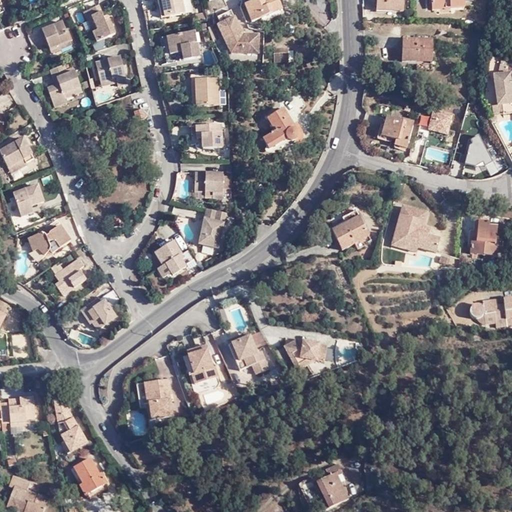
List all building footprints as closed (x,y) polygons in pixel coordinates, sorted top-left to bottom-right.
[(186,12),(183,0),(158,0),(160,10),(164,9),(166,17),(186,12)] [(190,0),(183,0),(186,12),(193,11),(190,0)] [(260,22),(281,15),(275,0),(267,0),(263,2),(264,3),(253,7),(252,5),(244,9),(251,26),(260,22)] [(376,0),(377,12),(404,13),(404,0),(376,0)] [(454,4),(454,9),(468,9),(467,0),(435,0),(436,5),(454,4)] [(85,13),(88,18),(89,22),(94,20),(98,30),(94,33),(98,41),(116,33),(111,21),(107,23),(104,18),(100,7),(85,13)] [(197,13),(199,20),(207,18),(206,12),(197,13)] [(233,55),(261,56),(261,38),(245,37),(233,13),(219,20),(223,26),(220,28),(233,55)] [(282,19),(281,15),(260,22),(262,27),(282,19)] [(94,20),(89,22),(94,33),(98,30),(94,20)] [(40,31),(43,39),(45,38),(48,45),(52,53),(62,49),(61,46),(71,42),(67,29),(63,22),(40,31)] [(173,53),(168,54),(170,63),(202,56),(196,22),(192,22),(194,32),(169,36),(173,53)] [(437,64),(439,42),(408,40),(407,62),(437,64)] [(290,63),(289,54),(274,55),(274,63),(290,63)] [(102,79),(102,81),(118,77),(119,81),(120,85),(129,83),(122,56),(97,63),(99,69),(102,79)] [(69,74),(66,64),(59,67),(51,70),(55,79),(58,78),(60,84),(58,85),(49,88),(56,106),(69,102),(67,97),(66,92),(82,86),(76,71),(69,74)] [(498,112),(511,111),(511,72),(495,73),(498,112)] [(118,77),(102,81),(103,85),(119,81),(118,77)] [(221,105),(220,79),(197,80),(198,106),(221,105)] [(84,91),(82,86),(66,92),(67,97),(84,91)] [(265,138),(272,149),(289,139),(290,140),(292,141),(295,142),(297,141),(299,144),(303,141),(304,138),(305,134),(304,130),(299,122),(295,124),(285,108),(269,118),(276,131),(265,138)] [(145,109),(137,111),(140,121),(148,118),(145,109)] [(410,145),(418,121),(406,118),(405,120),(392,117),(387,134),(401,137),(399,142),(410,145)] [(222,125),(195,126),(195,135),(198,135),(204,135),(204,140),(205,150),(223,149),(223,146),(223,138),(222,125)] [(20,142),(13,146),(1,152),(1,153),(4,158),(11,171),(20,166),(18,163),(26,159),(33,154),(25,139),(20,142)] [(480,152),(469,149),(467,155),(478,158),(480,152)] [(37,160),(33,154),(26,159),(29,165),(37,160)] [(29,165),(26,159),(18,163),(20,166),(21,169),(29,165)] [(215,173),(209,173),(196,173),(196,192),(214,192),(214,199),(223,199),(224,189),(224,176),(224,174),(215,173)] [(233,176),(224,176),(224,189),(233,189),(233,176)] [(45,202),(40,186),(15,194),(23,217),(35,213),(33,206),(45,202)] [(430,214),(405,207),(394,247),(419,253),(420,248),(439,253),(443,240),(430,236),(424,234),(426,229),(430,214)] [(217,221),(219,211),(208,209),(206,218),(217,221)] [(220,248),(227,213),(219,211),(217,221),(206,218),(204,229),(208,229),(206,234),(203,233),(200,244),(220,248)] [(345,223),(360,215),(357,211),(343,218),(345,223)] [(355,240),(368,233),(360,215),(345,223),(332,230),(342,247),(355,240)] [(499,248),(501,229),(492,228),(493,224),(482,223),(479,246),(474,246),(473,255),(501,257),(502,249),(499,248)] [(46,257),(49,253),(51,251),(53,254),(72,242),(61,226),(50,234),(51,235),(47,237),(45,233),(41,235),(30,239),(35,252),(39,250),(46,257)] [(372,240),(368,233),(355,240),(360,251),(366,248),(365,245),(372,240)] [(165,244),(167,247),(176,241),(175,239),(165,244)] [(176,241),(167,247),(160,251),(168,264),(165,266),(160,269),(166,277),(174,273),(175,275),(189,267),(185,261),(182,256),(185,255),(176,241)] [(168,264),(160,251),(157,252),(165,266),(168,264)] [(85,267),(81,260),(56,277),(61,284),(57,286),(65,297),(88,281),(81,270),(85,267)] [(112,310),(107,303),(106,301),(103,303),(100,299),(83,311),(92,325),(94,324),(99,331),(117,318),(112,310)] [(500,303),(483,304),(477,303),(471,306),(470,310),(472,315),(479,316),(480,324),(507,321),(508,323),(511,322),(511,299),(505,300),(505,302),(500,303)] [(233,346),(240,363),(242,362),(237,349),(256,342),(254,338),(233,346)] [(242,362),(240,363),(245,376),(257,371),(261,380),(273,376),(266,359),(263,360),(256,342),(237,349),(242,362)] [(330,369),(332,354),(324,353),(324,351),(301,346),(290,353),(303,377),(321,368),(330,369)] [(218,371),(211,352),(204,355),(203,352),(192,355),(195,361),(200,377),(198,378),(201,388),(218,383),(214,372),(218,371)] [(200,377),(195,361),(189,363),(194,380),(198,378),(200,377)] [(221,370),(218,371),(214,372),(218,383),(223,381),(221,370)] [(154,405),(152,405),(154,421),(176,418),(171,381),(150,384),(154,405)] [(74,417),(76,417),(62,393),(54,394),(60,427),(66,436),(63,438),(69,448),(80,441),(87,437),(88,436),(79,421),(76,422),(74,417)] [(21,400),(21,404),(22,408),(11,409),(11,404),(2,405),(2,401),(0,401),(0,420),(3,421),(4,426),(11,425),(27,424),(27,421),(37,420),(35,399),(21,400)] [(216,441),(215,458),(222,459),(223,441),(232,441),(232,436),(219,435),(219,441),(216,441)] [(222,459),(232,459),(232,441),(223,441),(222,459)] [(232,441),(232,459),(239,460),(240,442),(232,441)] [(100,473),(89,454),(73,465),(82,481),(79,482),(85,492),(107,479),(103,471),(100,473)] [(346,470),(343,464),(327,472),(330,478),(314,486),(327,511),(354,499),(341,472),(346,470)] [(7,507),(18,511),(42,511),(48,497),(38,493),(38,495),(27,491),(30,482),(13,476),(9,485),(14,488),(7,507)] [(91,497),(108,488),(106,484),(89,493),(91,497)]
